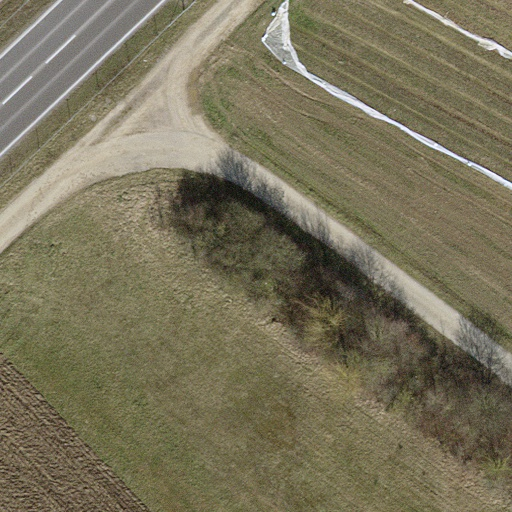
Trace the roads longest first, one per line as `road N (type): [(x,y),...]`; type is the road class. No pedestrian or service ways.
road 1 (unclassified): [(0,242),(135,116),(233,166),(511,377)]
road 2 (track): [(255,0),(135,116)]
road 3 (primary): [(0,106),(111,0)]
